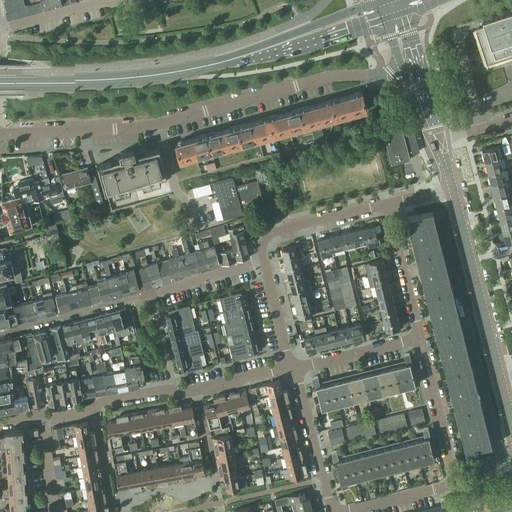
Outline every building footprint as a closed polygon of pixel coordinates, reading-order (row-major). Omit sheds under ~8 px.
[(4,0),(7,9),(6,9),(7,16),(10,17),(43,8),(41,0),(4,0)] [(511,9),(504,12),(483,19),(485,26),(475,29),(482,48),(487,64),(511,56),(511,9)] [(363,92),(331,100),(336,117),(367,109),(363,92)] [(331,100),(300,109),(305,126),(336,117),(331,100)] [(300,109),(269,117),(274,134),(305,126),(300,109)] [(269,117),(238,126),(243,143),(274,134),(269,117)] [(238,126),(207,134),(212,152),(243,143),(238,126)] [(402,126),(383,131),(392,163),(410,158),(411,158),(409,154),(417,152),(415,144),(416,144),(416,143),(416,142),(413,132),(411,133),(410,127),(403,129),(402,126)] [(212,152),(207,134),(176,143),(181,160),(212,152)] [(485,160),(485,162),(500,158),(504,157),(501,145),(482,150),(482,151),(485,160)] [(113,156),(110,157),(111,161),(98,164),(106,192),(108,196),(127,191),(168,180),(166,175),(167,175),(159,147),(136,154),(135,148),(120,152),(121,158),(114,160),(113,156)] [(487,172),(488,173),(503,169),(503,168),(502,168),(500,158),(485,162),(488,172),(487,172)] [(214,162),(206,164),(208,171),(216,169),(214,162)] [(77,171),(74,172),(73,171),(63,174),(67,188),(91,182),(99,209),(104,207),(95,174),(90,176),(87,167),(77,170),(77,171)] [(490,184),(491,185),(506,181),(506,180),(505,180),(503,170),(503,169),(488,173),(488,174),(491,184),(490,184)] [(41,190),(32,192),(33,194),(34,199),(35,200),(39,198),(44,197),(44,196),(47,195),(49,200),(65,195),(61,182),(59,176),(55,177),(54,177),(54,178),(53,178),(52,178),(52,179),(52,180),(52,181),(51,181),(51,182),(52,183),(50,183),(40,186),(41,190)] [(16,194),(17,196),(20,196),(30,193),(31,195),(33,194),(32,192),(41,190),(40,186),(50,183),(48,177),(34,181),(33,178),(19,182),(20,185),(14,187),(14,188),(12,188),(11,190),(12,194),(14,195),(16,194)] [(233,177),(210,183),(210,184),(214,183),(224,218),(220,219),(220,220),(243,213),(241,208),(254,205),(264,203),(264,202),(258,181),(257,180),(235,186),(233,177)] [(493,195),(494,197),(509,193),(509,191),(508,191),(506,182),(506,181),(491,185),(491,186),(494,195),(493,195)] [(496,207),(497,208),(511,204),(511,203),(511,202),(511,203),(509,193),(494,197),(497,207),(496,207)] [(2,201),(5,211),(23,206),(27,205),(26,201),(22,202),(20,196),(17,196),(17,197),(13,198),(13,197),(8,198),(8,199),(2,201)] [(499,219),(500,220),(511,216),(511,206),(511,204),(497,208),(497,209),(500,218),(499,219)] [(5,211),(2,212),(5,221),(8,221),(11,231),(33,225),(27,205),(23,206),(5,211)] [(414,240),(418,256),(442,250),(432,212),(433,212),(433,211),(407,217),(407,218),(408,218),(412,234),(411,234),(411,235),(412,235),(413,239),(412,239),(413,240),(414,240)] [(502,230),(503,232),(511,229),(511,216),(500,220),(503,230),(502,230)] [(56,223),(44,226),(47,235),(58,232),(56,223)] [(224,224),(210,228),(215,245),(218,257),(221,256),(222,263),(223,264),(237,260),(234,248),(225,251),(223,247),(220,247),(217,236),(226,234),(224,224)] [(228,229),(232,243),(245,239),(243,231),(245,230),(244,225),(228,229)] [(375,225),(363,228),(366,242),(378,239),(375,225)] [(210,228),(200,231),(202,237),(211,234),(210,228)] [(363,228),(352,231),(355,244),(366,242),(363,228)] [(511,242),(511,243),(511,229),(503,232),(506,242),(505,242),(506,244),(511,242)] [(352,231),(340,234),(344,247),(355,244),(352,231)] [(340,234),(329,237),(332,250),(344,247),(340,234)] [(329,237),(317,240),(322,258),(334,255),(332,250),(329,237)] [(208,239),(203,241),(211,267),(220,264),(218,257),(215,245),(210,246),(208,239)] [(232,243),(234,248),(237,260),(249,257),(249,254),(245,239),(232,243)] [(182,241),(186,253),(192,273),(201,270),(195,251),(189,252),(185,240),(182,241)] [(200,249),(195,251),(201,270),(211,267),(203,241),(198,242),(200,249)] [(282,248),(285,260),(298,257),(303,256),(300,244),(282,248)] [(0,277),(14,274),(16,281),(22,279),(19,266),(13,267),(11,258),(9,258),(7,248),(5,247),(0,248),(0,277)] [(176,247),(174,248),(182,276),(192,273),(186,253),(179,255),(176,247)] [(174,257),(167,259),(172,279),(182,276),(174,248),(171,249),(174,257)] [(426,295),(427,295),(453,289),(453,288),(452,288),(442,250),(418,256),(422,272),(421,273),(421,274),(422,273),(423,277),(422,278),(422,279),(423,279),(427,294),(426,295)] [(285,260),(288,271),(301,268),(304,267),(302,263),(300,264),(298,257),(285,260)] [(144,266),(140,268),(145,287),(153,285),(148,265),(146,258),(141,259),(144,266)] [(106,259),(103,260),(107,277),(112,297),(122,294),(117,274),(111,276),(110,270),(109,270),(106,259)] [(167,259),(157,262),(163,282),(172,279),(167,259)] [(370,262),(372,274),(386,270),(383,259),(370,262)] [(92,261),(86,263),(88,271),(95,269),(93,265),(92,261)] [(157,262),(148,265),(153,285),(163,282),(157,262)] [(288,271),(290,283),(304,279),(301,268),(288,271)] [(134,269),(126,272),(131,291),(140,289),(134,269)] [(372,274),(368,275),(370,281),(374,280),(375,285),(389,282),(386,270),(372,274)] [(126,272),(117,274),(122,294),(131,291),(126,272)] [(107,277),(98,279),(103,299),(112,297),(107,277)] [(290,283),(293,294),(307,291),(311,289),(308,278),(304,279),(290,283)] [(98,283),(88,286),(92,302),(103,299),(98,279),(97,280),(98,283)] [(87,281),(76,284),(77,288),(82,305),(92,302),(88,286),(87,281)] [(375,285),(378,296),(392,293),(389,282),(375,285)] [(0,284),(0,295),(9,293),(16,291),(15,286),(8,288),(6,283),(0,284)] [(68,291),(67,291),(71,308),(82,305),(77,288),(76,284),(71,285),(68,291)] [(71,308),(67,291),(65,285),(60,286),(62,293),(56,294),(60,311),(71,308)] [(433,318),(437,334),(462,328),(452,290),(453,289),(427,295),(427,296),(428,296),(432,312),(431,312),(431,313),(432,313),(433,317),(432,317),(432,318),(433,318)] [(293,294),(296,305),(309,302),(313,301),(311,296),(308,297),(307,291),(293,294)] [(241,292),(220,297),(223,311),(248,305),(246,294),(242,295),(241,292)] [(9,293),(0,295),(0,306),(12,303),(9,293)] [(378,296),(381,308),(394,304),(392,293),(378,296)] [(53,295),(43,297),(48,314),(57,311),(53,295)] [(43,297),(33,300),(38,317),(48,314),(43,297)] [(33,300),(24,303),(28,319),(38,317),(33,300)] [(309,302),(296,305),(299,317),(317,312),(316,306),(311,308),(309,302)] [(0,326),(19,322),(14,305),(13,303),(0,306),(0,326)] [(24,303),(14,305),(19,322),(28,319),(24,303)] [(381,308),(384,319),(397,316),(394,304),(381,308)] [(190,305),(168,310),(169,314),(165,315),(168,325),(193,318),(190,305)] [(248,305),(223,311),(226,311),(228,321),(224,322),(224,323),(251,316),(248,305)] [(120,309),(112,311),(119,336),(122,335),(121,329),(128,327),(131,341),(135,340),(136,339),(132,326),(130,327),(125,308),(120,309)] [(112,311),(103,314),(109,332),(113,331),(114,337),(119,336),(112,311)] [(103,314),(95,316),(102,340),(103,345),(107,343),(105,333),(109,332),(103,314)] [(95,316),(87,318),(92,336),(96,335),(98,341),(102,340),(95,316)] [(251,316),(224,323),(227,335),(254,328),(251,316)] [(397,316),(384,319),(387,331),(400,327),(397,316)] [(87,318),(79,320),(86,345),(90,344),(88,337),(92,336),(87,318)] [(193,318),(168,325),(171,336),(198,329),(196,330),(193,318)] [(79,320),(71,322),(76,341),(80,340),(82,346),(86,345),(79,320)] [(76,341),(71,322),(62,325),(69,349),(73,348),(72,342),(76,341)] [(361,323),(350,326),(353,339),(365,336),(361,323)] [(60,325),(49,328),(58,359),(69,356),(68,355),(60,325)] [(314,329),(316,334),(319,348),(330,345),(327,331),(326,326),(314,329)] [(350,326),(338,328),(342,342),(353,339),(350,326)] [(254,328),(227,335),(231,334),(234,345),(229,346),(230,346),(257,339),(254,328)] [(338,328),(327,331),(330,345),(342,342),(338,328)] [(446,373),(473,367),(472,366),(471,366),(462,328),(437,334),(441,350),(441,351),(441,352),(442,351),(443,355),(442,356),(442,357),(443,356),(447,372),(446,373)] [(47,329),(34,332),(39,350),(42,363),(50,361),(48,355),(53,354),(47,329)] [(198,329),(171,336),(173,348),(201,341),(198,329)] [(39,350),(34,332),(27,334),(26,334),(31,352),(39,350)] [(319,348),(316,334),(304,337),(307,350),(319,348)] [(0,352),(15,348),(26,345),(23,335),(0,341),(0,352)] [(257,339),(230,346),(233,360),(257,354),(256,350),(260,349),(257,339)] [(201,341),(173,348),(176,360),(204,353),(201,341)] [(0,364),(12,361),(16,361),(15,348),(0,352),(0,364)] [(39,350),(31,352),(35,365),(42,363),(39,350)] [(361,398),(369,396),(369,394),(376,392),(376,394),(385,392),(384,390),(391,388),(392,390),(400,388),(400,386),(407,384),(407,386),(416,384),(410,362),(412,362),(409,352),(404,354),(405,358),(405,359),(406,363),(320,384),(319,380),(318,375),(313,377),(315,386),(315,388),(317,387),(322,408),(323,408),(322,405),(329,404),(330,406),(338,404),(338,401),(345,400),(345,402),(354,400),(353,397),(360,396),(361,398)] [(204,353),(176,360),(179,370),(183,369),(184,372),(203,368),(199,354),(204,353)] [(131,366),(125,367),(129,388),(140,386),(139,385),(146,384),(142,364),(140,364),(138,355),(129,357),(131,366)] [(78,358),(65,361),(67,367),(79,364),(78,358)] [(0,376),(13,373),(16,373),(25,372),(25,370),(28,370),(27,359),(16,361),(12,361),(0,364),(0,376)] [(66,362),(54,364),(61,400),(72,398),(72,396),(68,379),(66,362)] [(85,375),(81,375),(85,396),(96,394),(93,376),(90,362),(86,363),(87,366),(89,376),(85,377),(85,375)] [(106,362),(102,363),(108,392),(116,390),(118,390),(115,371),(108,373),(106,362)] [(100,374),(93,376),(96,394),(108,392),(102,363),(96,364),(97,368),(98,368),(99,372),(100,372),(100,374)] [(54,364),(43,366),(47,387),(49,403),(61,400),(54,364)] [(121,370),(115,371),(118,390),(129,388),(125,367),(125,365),(120,366),(121,370)] [(25,370),(25,372),(30,395),(32,406),(45,403),(43,388),(47,387),(43,366),(28,370),(25,370)] [(77,367),(67,369),(69,379),(68,379),(72,396),(72,398),(83,396),(83,394),(80,377),(78,377),(77,367)] [(453,396),(457,412),(481,406),(472,368),(473,367),(446,373),(446,374),(447,374),(451,390),(450,390),(451,391),(452,395),(452,396),(453,396)] [(0,388),(13,385),(17,385),(16,373),(13,373),(0,376),(0,388)] [(264,396),(270,394),(269,394),(281,391),(281,390),(280,387),(281,387),(280,380),(261,384),(261,385),(256,386),(256,385),(255,386),(258,397),(264,396)] [(0,388),(0,400),(18,397),(17,397),(17,385),(13,385),(0,388)] [(255,398),(258,397),(255,386),(248,387),(251,399),(255,398)] [(239,391),(235,392),(239,408),(250,406),(246,388),(238,390),(239,391)] [(270,394),(264,396),(267,406),(272,404),(290,400),(288,393),(286,394),(285,389),(281,390),(281,391),(269,394),(270,394)] [(231,392),(224,394),(229,411),(239,408),(235,392),(231,393),(231,392)] [(213,398),(214,401),(215,403),(218,414),(219,414),(229,411),(224,394),(217,395),(218,397),(213,398)] [(18,397),(0,400),(0,411),(24,407),(32,406),(30,395),(22,397),(22,396),(18,397)] [(272,404),(275,415),(291,411),(290,407),(292,406),(290,400),(272,404)] [(210,428),(210,429),(222,426),(219,414),(218,414),(215,403),(214,401),(204,404),(209,424),(210,428)] [(177,404),(170,406),(173,423),(183,422),(184,421),(182,410),(182,405),(177,406),(177,404)] [(164,408),(160,409),(163,425),(173,423),(170,406),(163,407),(164,408)] [(184,409),(182,410),(184,421),(183,422),(186,434),(197,431),(196,427),(197,426),(193,406),(185,408),(186,409),(184,409)] [(481,406),(457,412),(461,428),(460,429),(460,430),(461,429),(462,433),(461,434),(462,435),(463,434),(467,450),(466,451),(466,452),(492,445),(492,444),(491,444),(481,406)] [(156,408),(149,409),(152,427),(163,425),(160,409),(156,410),(156,408)] [(142,412),(139,413),(142,429),(152,427),(149,409),(142,411),(142,412)] [(275,415),(278,425),(295,421),(294,414),(292,415),(291,411),(275,415)] [(135,412),(128,413),(131,431),(142,429),(139,413),(135,413),(135,412)] [(117,417),(118,421),(120,433),(121,433),(131,431),(128,413),(121,415),(121,416),(117,417)] [(111,442),(112,448),(123,446),(121,433),(120,433),(118,421),(116,421),(116,422),(114,422),(114,420),(107,422),(110,442),(111,442)] [(65,437),(77,435),(89,432),(88,429),(89,428),(88,421),(63,426),(65,437)] [(275,437),(280,436),(296,432),(295,428),(297,427),(295,421),(278,425),(273,426),(275,437)] [(222,426),(210,429),(211,429),(212,433),(211,433),(212,434),(223,431),(222,427),(222,426)] [(334,461),(333,461),(334,462),(336,462),(341,482),(342,482),(341,480),(348,478),(349,480),(357,478),(357,476),(364,474),(364,476),(373,474),(372,472),(379,470),(380,472),(388,470),(388,468),(395,466),(395,468),(404,466),(403,464),(410,462),(411,465),(419,462),(419,460),(426,458),(426,461),(435,459),(429,437),(431,436),(428,427),(423,428),(424,433),(425,437),(339,459),(338,455),(337,450),(332,451),(334,461)] [(5,431),(6,443),(26,441),(26,435),(24,435),(23,430),(5,431)] [(77,435),(79,445),(97,441),(95,435),(94,435),(93,431),(95,431),(89,432),(77,435)] [(280,436),(283,446),(300,442),(299,435),(297,436),(296,432),(280,436)] [(215,444),(216,448),(232,445),(230,434),(212,437),(214,444),(215,444)] [(267,439),(260,441),(262,451),(273,448),(271,438),(267,439)] [(6,443),(7,453),(25,452),(25,448),(27,447),(26,441),(6,443)] [(79,445),(81,456),(97,453),(97,449),(98,449),(97,441),(79,445)] [(283,446),(286,457),(301,453),(300,449),(302,448),(300,442),(283,446)] [(215,452),(216,459),(234,456),(232,445),(216,448),(217,452),(215,452)] [(188,448),(191,460),(194,472),(195,472),(197,471),(198,473),(205,471),(201,451),(200,447),(200,446),(188,448)] [(7,453),(8,464),(28,463),(28,456),(25,456),(25,452),(7,453)] [(81,456),(83,467),(101,463),(99,456),(98,456),(97,453),(81,456)] [(286,457),(288,467),(306,463),(304,456),(302,457),(301,453),(286,457)] [(114,462),(126,460),(126,458),(125,454),(113,456),(113,457),(114,457),(115,462),(114,462)] [(219,466),(220,469),(236,466),(234,456),(216,459),(218,466),(219,466)] [(128,484),(129,484),(130,484),(128,472),(126,460),(114,462),(114,463),(115,463),(116,467),(115,467),(119,487),(126,486),(126,485),(128,484)] [(191,460),(181,462),(184,480),(191,479),(191,477),(195,477),(194,472),(191,460)] [(181,462),(170,464),(173,481),(177,480),(177,481),(184,480),(181,462)] [(8,464),(8,475),(26,474),(26,469),(28,469),(28,463),(8,464)] [(83,467),(85,477),(101,474),(101,470),(102,470),(101,463),(83,467)] [(306,463),(288,467),(291,478),(307,474),(306,470),(308,469),(306,463)] [(170,464),(160,466),(163,484),(170,483),(169,481),(173,481),(170,464)] [(160,466),(149,468),(152,484),(156,484),(156,485),(163,484),(160,466)] [(219,473),(221,480),(238,477),(236,466),(220,469),(221,473),(219,473)] [(149,468),(138,470),(142,488),(148,486),(148,485),(152,484),(149,468)] [(130,484),(129,484),(130,488),(134,488),(135,489),(142,488),(138,470),(128,472),(130,484)] [(8,475),(9,486),(30,484),(29,478),(27,478),(26,474),(8,475)] [(85,477),(87,488),(105,484),(103,477),(102,478),(101,474),(85,477)] [(238,477),(221,480),(222,487),(223,487),(224,491),(247,487),(245,476),(238,477)] [(9,486),(10,496),(28,495),(28,491),(30,491),(30,484),(9,486)] [(87,488),(89,499),(105,496),(105,491),(106,491),(105,484),(87,488)] [(292,502),(294,511),(296,511),(312,508),(309,496),(306,497),(304,491),(275,499),(276,506),(277,506),(282,505),(290,502),(292,502)] [(10,496),(11,507),(31,506),(31,499),(28,500),(28,495),(10,496)] [(89,499),(91,509),(109,505),(107,499),(106,499),(105,496),(89,499)] [(448,511),(447,507),(448,506),(446,497),(441,498),(442,503),(443,507),(424,511),(448,511)]
